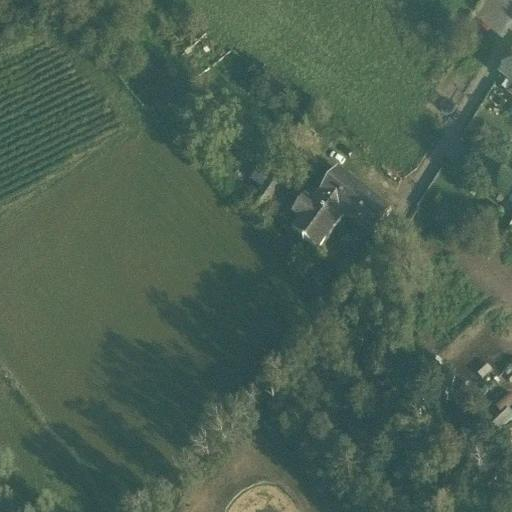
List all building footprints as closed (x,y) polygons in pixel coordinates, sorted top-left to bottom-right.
[(511,60),(500,77),(511,86),(511,91),(509,96),(511,98),(511,60)] [(290,145),(307,157),(319,140),(302,128),(290,145)] [(271,173),(250,204),(263,216),(284,184),(271,173)] [(338,174),(320,198),(302,222),(293,234),(321,254),(347,220),(366,194),(338,174)] [(293,215),(302,222),(320,198),(311,191),(293,215)] [(392,214),(366,194),(347,220),(374,241),(392,214)] [(267,220),(263,216),(250,204),(245,212),(260,226),(267,220)] [(469,384),(451,399),(461,411),(479,395),(469,384)]
